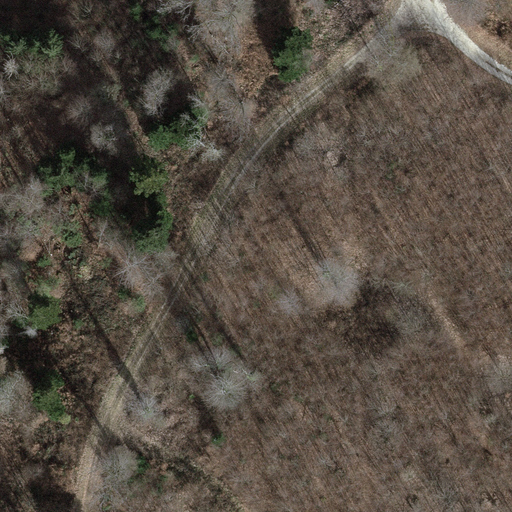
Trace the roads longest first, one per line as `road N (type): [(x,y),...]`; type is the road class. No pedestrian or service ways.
road 1 (track): [(83,511),(98,415),(272,125),(414,11)]
road 2 (track): [(511,74),(414,11),(415,0)]
